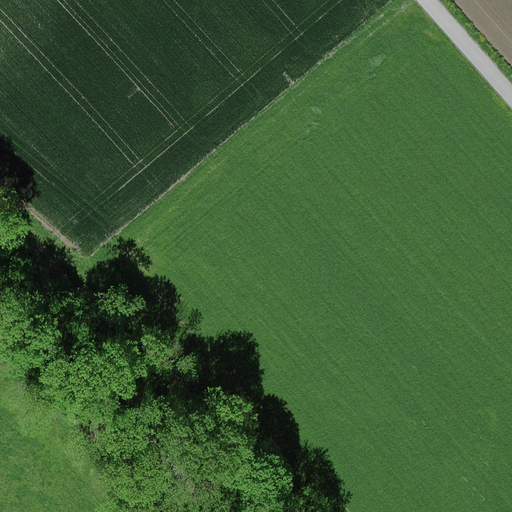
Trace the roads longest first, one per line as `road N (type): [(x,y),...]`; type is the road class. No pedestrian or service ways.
road 1 (track): [(119,511),(40,383),(0,351)]
road 2 (track): [(511,97),(426,0)]
